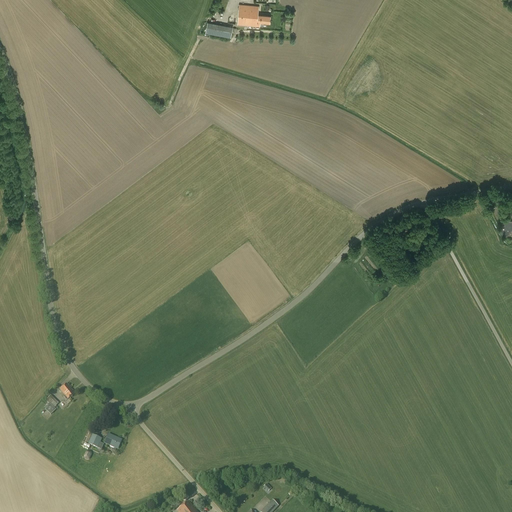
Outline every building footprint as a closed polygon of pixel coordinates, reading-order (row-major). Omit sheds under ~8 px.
[(264,16),(258,15),(259,6),(239,4),(237,25),(260,27),(260,22),(264,23),(264,16)] [(207,23),(207,22),(205,34),(225,38),(229,38),(231,27),(228,26),(207,23)] [(511,220),(504,222),(504,223),(502,224),(502,225),(500,226),(503,237),(504,240),(510,239),(509,243),(511,243),(511,220)] [(66,400),(68,399),(75,394),(67,384),(60,390),(65,395),(63,397),(66,400)] [(59,403),(51,396),(43,403),(46,407),(44,409),(51,415),(56,410),(54,408),(59,403)] [(108,434),(104,443),(118,450),(122,440),(108,434)] [(102,439),(92,435),(88,444),(98,448),(102,439)] [(267,484),(263,488),(268,493),(272,488),(267,484)] [(272,500),(261,511),(273,511),(279,506),(272,500)] [(197,511),(189,502),(177,511),(197,511)]
